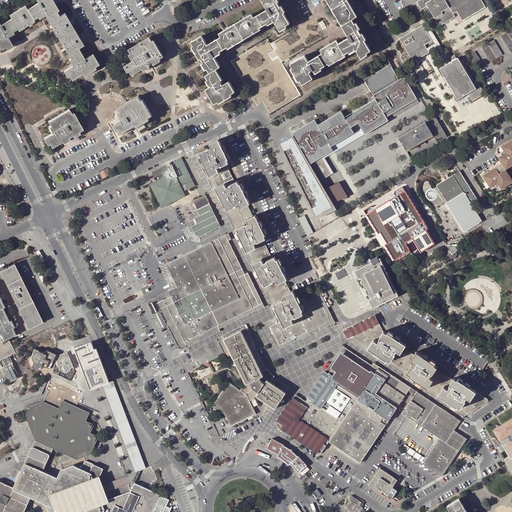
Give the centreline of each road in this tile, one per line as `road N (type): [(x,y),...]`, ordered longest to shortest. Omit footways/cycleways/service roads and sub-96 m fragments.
road 1 (secondary): [(43,218),(139,414),(206,493)]
road 2 (residential): [(413,511),(485,464),(472,423),(493,406),(493,394),(371,312)]
road 3 (secondary): [(213,480),(144,401),(52,213)]
road 4 (residential): [(221,131),(52,213)]
road 5 (residential): [(221,131),(291,272),(312,271)]
road 6 (residential): [(386,511),(273,435)]
